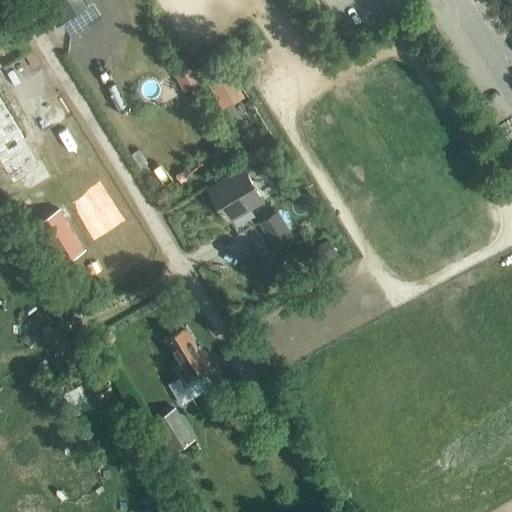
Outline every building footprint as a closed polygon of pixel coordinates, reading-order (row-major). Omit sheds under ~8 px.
[(52,0),(66,21),(88,7),(83,0),(52,0)] [(13,65),(23,83),(49,67),(38,50),(13,65)] [(228,72),(243,98),(266,86),(251,59),(228,72)] [(188,66),(173,74),(184,93),(198,85),(188,66)] [(273,123),(263,96),(246,102),(256,129),(273,123)] [(0,99),(0,149),(22,136),(0,99)] [(263,201),(243,168),(209,189),(229,222),(263,201)] [(259,222),(273,244),(291,233),(277,210),(259,222)] [(58,212),(35,225),(60,266),(83,252),(58,212)] [(329,240),(318,246),(327,260),(337,253),(329,240)] [(201,365),(208,361),(199,346),(197,347),(186,328),(166,340),(180,364),(173,368),(185,388),(207,375),(201,365)] [(155,418),(173,449),(192,438),(173,407),(155,418)] [(202,511),(199,503),(180,511),(202,511)]
